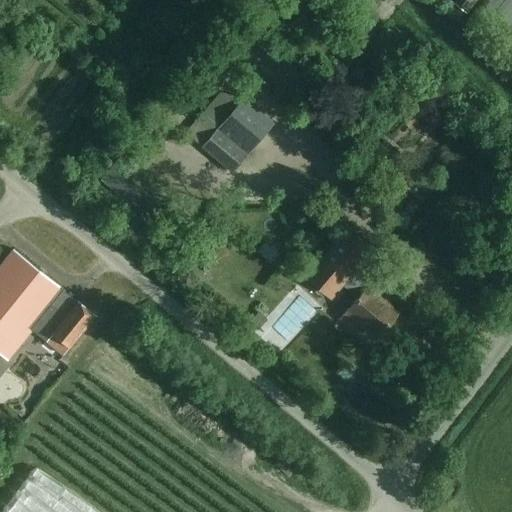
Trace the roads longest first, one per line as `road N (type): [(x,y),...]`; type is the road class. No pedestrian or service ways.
road 1 (unclassified): [(390,492),(0,165)]
road 2 (unclassified): [(390,492),(511,334)]
